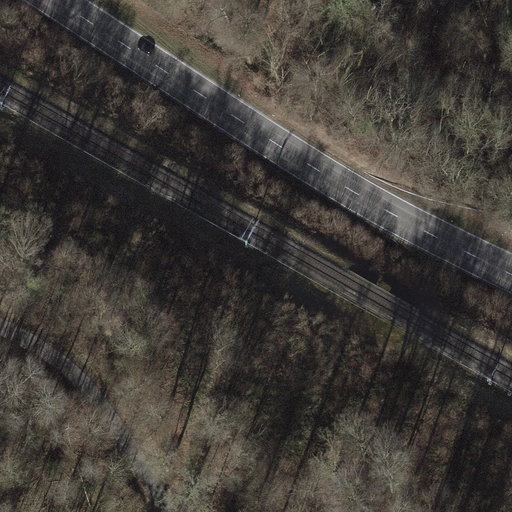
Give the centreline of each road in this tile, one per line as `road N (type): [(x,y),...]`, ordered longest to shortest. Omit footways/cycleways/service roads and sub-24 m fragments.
road 1 (primary): [(55,0),(353,191),(511,275)]
road 2 (track): [(0,327),(81,377),(175,511)]
